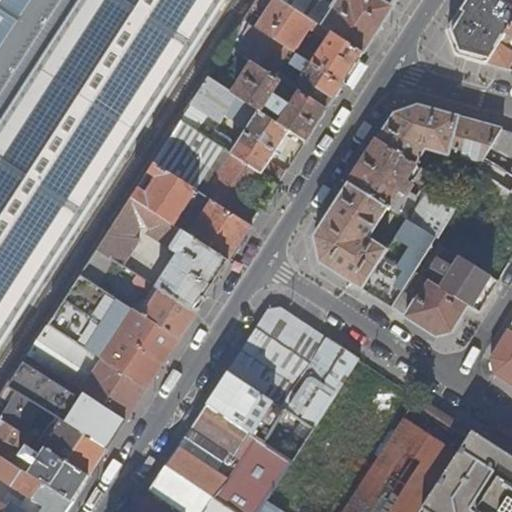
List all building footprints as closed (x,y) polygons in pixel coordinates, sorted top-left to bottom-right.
[(0,0),(0,353),(75,238),(72,236),(79,224),(83,226),(97,204),(94,202),(100,193),(103,195),(125,162),(121,160),(127,151),(131,153),(156,114),(152,112),(154,109),(158,112),(182,73),(179,71),(182,66),(186,68),(211,30),(207,28),(211,22),(215,24),(230,0),(0,0)] [(322,36),(326,30),(281,0),(259,0),(257,3),(268,11),(256,29),(290,51),(295,54),(312,29),(322,36)] [(336,0),(330,10),(314,0),(281,0),(326,30),(332,34),(363,55),(393,9),(379,0),(347,0),(347,1),(345,0),(336,0)] [(379,0),(393,9),(398,0),(379,0)] [(493,29),(509,5),(500,0),(469,0),(448,32),(458,55),(487,63),(505,35),(493,29)] [(493,29),(505,35),(511,24),(511,7),(509,5),(493,29)] [(278,71),(290,51),(256,29),(245,21),(242,26),(259,37),(246,57),(256,63),(282,81),(287,84),(290,79),(278,71)] [(511,37),(511,24),(505,35),(487,63),(506,68),(509,69),(511,64),(511,49),(506,46),(511,37)] [(247,34),(240,30),(229,46),(237,51),(247,34)] [(306,55),(303,60),(342,86),(363,55),(332,34),(315,60),(306,55)] [(305,75),(295,90),(302,94),(326,111),(342,86),(303,60),(297,56),(291,66),(305,75)] [(273,94),(282,81),(256,63),(236,95),(289,131),(306,143),(326,111),(302,94),(293,108),(273,94)] [(270,161),(289,131),(236,95),(209,77),(192,104),(221,123),(222,122),(226,125),(232,116),(246,125),(251,125),(237,148),(235,145),(215,132),(210,140),(223,149),(232,154),(262,174),(279,185),(287,172),(270,161)] [(293,108),(302,94),(295,90),(287,84),(282,81),(273,94),(293,108)] [(425,150),(481,165),(486,157),(502,129),(419,106),(396,115),(379,141),(416,165),(425,150)] [(210,169),(223,149),(210,140),(181,121),(154,163),(169,172),(182,151),(210,169)] [(511,160),(511,132),(502,129),(486,157),(511,160)] [(429,184),(434,177),(430,174),(416,165),(379,141),(352,183),(390,207),(409,219),(440,239),(443,232),(450,219),(457,207),(463,195),(450,187),(443,199),(424,188),(419,196),(409,191),(417,179),(424,184),(429,184)] [(235,216),(262,174),(232,154),(225,166),(220,163),(215,172),(219,175),(205,197),(211,201),(235,216)] [(489,162),(482,174),(511,192),(511,168),(509,173),(489,162)] [(174,226),(197,191),(169,172),(154,163),(132,198),(174,226)] [(511,234),(511,192),(482,174),(475,187),(491,196),(479,216),(511,234)] [(369,239),(390,207),(352,183),(316,239),(322,263),(394,309),(418,273),(437,243),(440,239),(409,219),(388,251),(369,239)] [(179,255),(157,289),(195,314),(229,262),(189,235),(174,226),(132,198),(98,250),(117,262),(123,266),(140,239),(135,236),(141,227),(147,226),(152,229),(148,234),(179,255)] [(211,201),(189,235),(229,262),(251,227),(235,216),(211,201)] [(466,212),(457,207),(450,219),(459,224),(466,212)] [(462,243),(443,232),(440,239),(437,243),(445,248),(455,255),(462,243)] [(442,288),(444,284),(429,275),(433,268),(439,258),(445,248),(437,243),(418,273),(432,282),(442,288)] [(117,262),(98,250),(81,276),(98,287),(117,262)] [(444,284),(442,288),(470,305),(474,307),(492,277),(461,258),(455,267),(439,258),(433,268),(448,278),(444,284)] [(409,318),(432,282),(418,273),(394,309),(409,318)] [(118,335),(134,310),(126,305),(116,298),(98,287),(81,276),(50,325),(104,361),(110,365),(127,341),(118,335)] [(156,299),(144,317),(179,339),(195,314),(157,289),(137,276),(134,280),(139,283),(137,287),(156,299)] [(453,333),(470,305),(442,288),(432,282),(409,318),(439,338),(453,333)] [(124,286),(116,298),(126,305),(134,293),(124,286)] [(270,311),(229,375),(277,406),(278,407),(315,431),(362,359),(281,308),(270,311)] [(110,365),(146,389),(179,339),(144,317),(134,310),(118,335),(127,341),(110,365)] [(82,394),(104,361),(50,325),(28,359),(82,394)] [(511,330),(510,329),(492,359),(495,373),(511,384),(511,330)] [(104,361),(82,394),(125,422),(146,389),(110,365),(104,361)] [(122,427),(25,364),(9,388),(17,393),(41,408),(48,413),(53,416),(58,419),(107,450),(122,427)] [(277,406),(229,375),(208,407),(258,439),(278,407),(277,406)] [(29,427),(38,413),(41,408),(17,393),(5,413),(0,409),(0,419),(33,441),(46,449),(89,478),(107,450),(58,419),(55,424),(53,423),(47,427),(42,424),(37,432),(29,427)] [(230,480),(209,467),(181,448),(168,468),(214,498),(222,503),(236,511),(262,511),(295,463),(258,439),(208,407),(193,430),(221,448),(242,462),(230,480)] [(44,418),(48,413),(41,408),(38,413),(44,418)] [(50,421),(53,416),(48,413),(44,418),(50,421)] [(344,511),(421,511),(425,508),(474,430),(462,423),(449,444),(406,416),(344,511)] [(28,449),(33,441),(0,419),(0,457),(21,470),(24,466),(19,463),(21,459),(34,467),(29,475),(73,503),(89,478),(46,449),(41,457),(28,449)] [(474,430),(425,508),(430,511),(511,511),(511,471),(486,455),(494,442),(474,430)] [(242,462),(221,448),(209,467),(230,480),(242,462)] [(184,511),(204,511),(214,498),(168,468),(153,492),(184,511)] [(174,511),(150,496),(139,511),(236,511),(222,503),(215,511),(174,511)]
